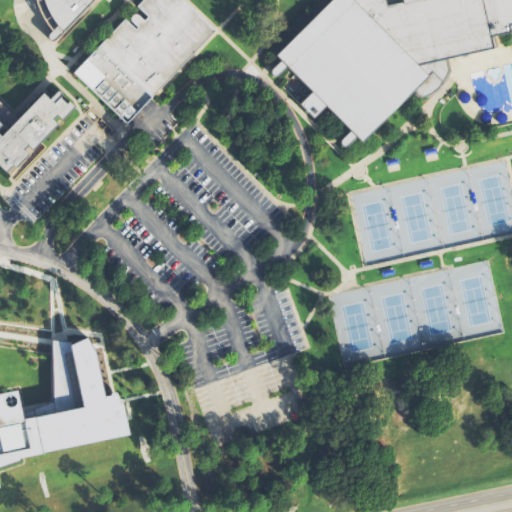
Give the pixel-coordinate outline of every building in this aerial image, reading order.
[(35,0),(38,7),(43,17),(51,30),(47,35),(47,37),(48,40),(52,40),(54,39),(91,0),(35,0)] [(215,31),(183,0),(141,0),(136,6),(147,17),(144,21),(136,14),(131,15),(129,19),(131,22),(137,28),(135,30),(124,19),(72,74),(126,125),(215,31)] [(511,0),(399,0),(399,2),(383,6),(381,0),(328,0),(273,56),(278,61),(270,69),(269,72),(270,75),(273,76),(276,76),(284,68),(308,93),(296,105),(310,118),(321,107),(346,132),(338,140),(337,143),(339,146),(342,147),(345,145),(352,138),(357,143),(410,91),(417,98),(422,97),(427,94),(432,89),(433,88),(439,83),(447,71),(444,59),(489,49),(486,36),(506,33),(505,29),(508,29),(511,28),(511,0)] [(0,171),(3,174),(10,167),(12,170),(27,154),(22,150),(25,147),(30,152),(55,125),(50,120),(54,115),(59,120),(71,107),(66,102),(64,105),(56,98),(58,95),(58,94),(58,92),(56,91),(54,92),(46,99),(40,93),(0,133),(0,123),(10,113),(0,103),(0,171)] [(0,464),(0,396),(19,392),(25,421),(84,410),(71,346),(88,339),(94,351),(96,350),(105,400),(112,398),(112,396),(114,396),(117,395),(119,400),(121,405),(124,405),(126,418),(130,438),(0,464)] [(72,340),(56,341),(56,379),(69,378),(69,359),(73,359),(72,340)]
